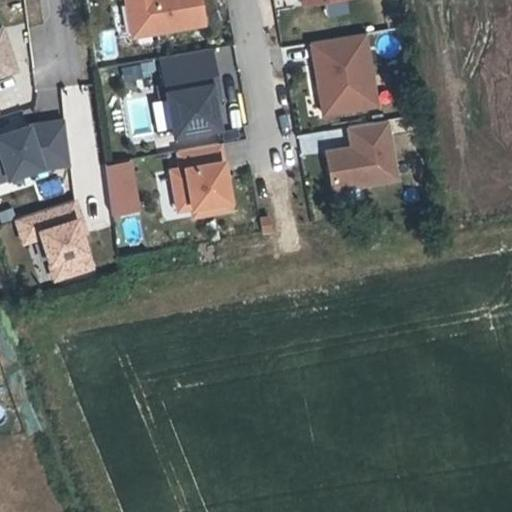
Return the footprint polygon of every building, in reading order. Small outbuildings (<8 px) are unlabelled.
[(126,0),(133,37),(205,24),(200,0),(126,0)] [(0,76),(17,70),(2,28),(0,28),(0,76)] [(365,33),(311,42),(324,114),(377,105),(365,33)] [(158,58),(172,137),(218,128),(214,105),(210,81),(216,80),(210,49),(158,58)] [(210,81),(214,105),(220,104),(216,80),(210,81)] [(74,151),(95,147),(84,83),(58,88),(65,129),(71,128),(74,151)] [(61,119),(13,126),(0,129),(0,182),(1,182),(41,172),(68,168),(61,119)] [(353,148),(327,152),(334,190),(397,179),(387,120),(349,126),(353,148)] [(220,143),(178,151),(182,169),(172,171),(176,193),(189,190),(192,208),(194,216),(232,210),(225,172),(221,172),(219,163),(223,163),(220,143)] [(132,162),(105,166),(111,217),(139,213),(132,162)] [(189,190),(176,193),(179,210),(192,208),(189,190)] [(21,246),(37,241),(53,284),(95,269),(80,226),(84,225),(75,198),(12,220),(21,246)] [(270,218),(261,219),(263,232),(273,230),(270,218)]
